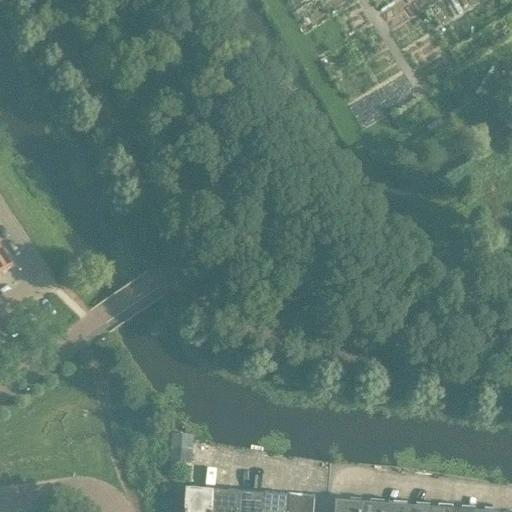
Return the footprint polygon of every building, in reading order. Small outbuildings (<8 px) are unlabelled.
[(0,252),(0,275),(11,268),(0,252)] [(170,463),(191,465),(193,441),(187,440),(187,439),(172,438),(170,463)] [(175,484),(168,483),(166,505),(174,506),(175,484)] [(187,511),(213,511),(214,494),(189,492),(187,511)] [(238,511),(240,496),(214,494),(213,511),(238,511)] [(264,511),(266,498),(240,496),(238,511),(264,511)] [(290,511),(291,500),(266,498),(264,511),(290,511)] [(314,511),(316,502),(291,500),(290,511),(314,511)]
